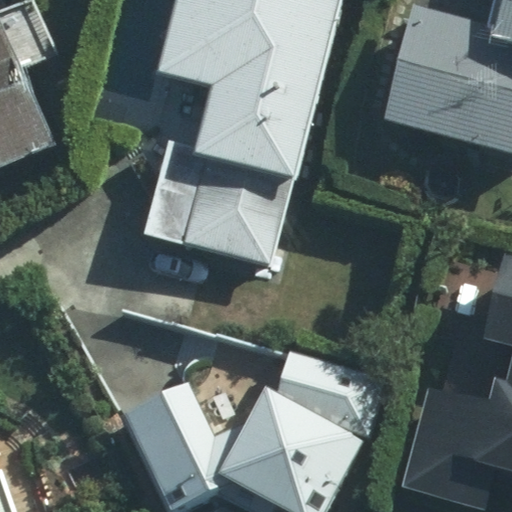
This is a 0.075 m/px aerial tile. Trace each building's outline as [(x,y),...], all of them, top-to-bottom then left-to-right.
[(290,283),(358,0),(126,0),(93,140),(171,159),(149,248),(290,283)] [(511,30),(423,9),(395,127),(511,154),(511,30)] [(0,187),(73,148),(36,79),(67,62),(43,17),(0,39),(0,187)] [(511,511),(511,294),(500,345),(511,347),(511,395),(509,406),(437,388),(410,500),(460,511),(511,511)] [(311,356),(248,471),(201,387),(215,353),(161,347),(129,313),(85,335),(170,511),(195,511),(240,491),(279,511),(347,511),(404,405),(311,356)] [(0,511),(24,511),(12,467),(0,470),(0,511)]
